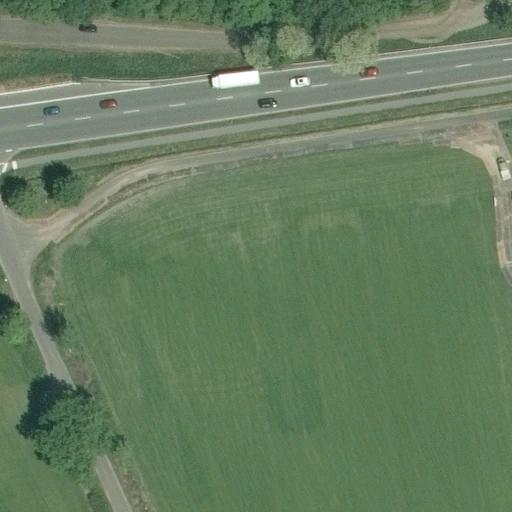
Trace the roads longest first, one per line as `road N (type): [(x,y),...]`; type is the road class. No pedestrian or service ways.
road 1 (primary): [(511,62),(0,130)]
road 2 (unclassified): [(0,241),(122,511)]
